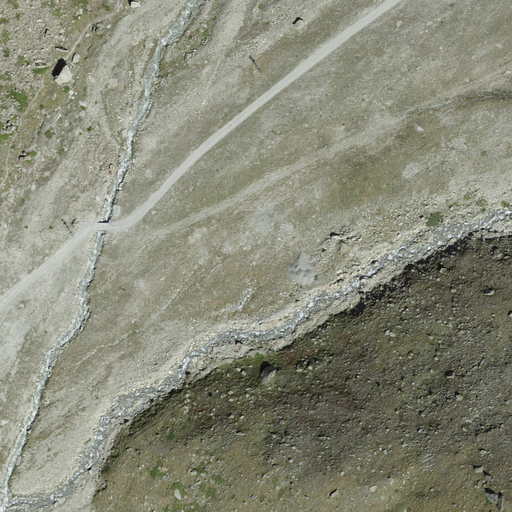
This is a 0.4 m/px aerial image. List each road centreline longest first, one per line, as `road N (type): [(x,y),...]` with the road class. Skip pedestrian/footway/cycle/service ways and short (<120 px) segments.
road 1 (track): [(400,0),(260,105),(115,234)]
road 2 (track): [(0,323),(6,307),(88,226),(115,234)]
